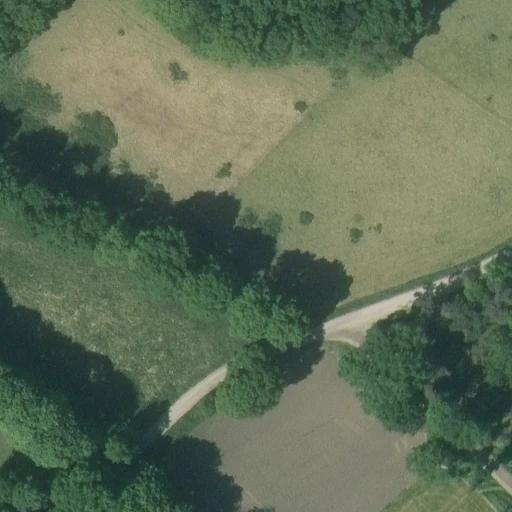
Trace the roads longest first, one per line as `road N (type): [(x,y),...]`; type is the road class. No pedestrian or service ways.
road 1 (track): [(73,511),(217,378),(303,335)]
road 2 (track): [(339,323),(511,494)]
road 3 (unclassified): [(303,335),(511,253)]
